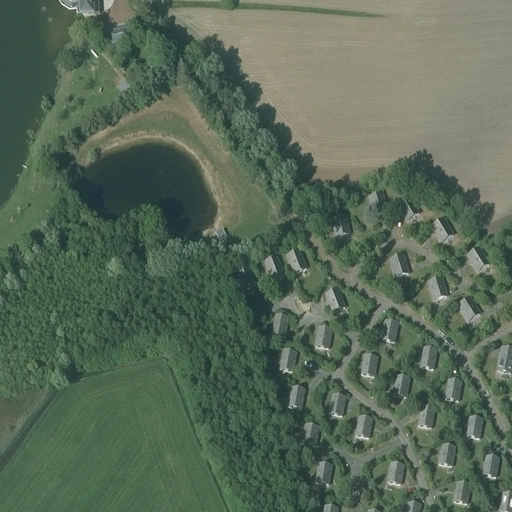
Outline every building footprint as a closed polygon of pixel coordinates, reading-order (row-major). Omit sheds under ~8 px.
[(67,0),(72,2),(80,2),(80,15),(93,14),(93,0),(67,0)] [(129,26),(105,33),(109,48),(133,42),(129,26)] [(153,59),(145,68),(153,75),(161,66),(153,59)] [(118,88),(123,96),(135,88),(129,80),(118,88)] [(369,199),(374,218),(387,215),(382,196),(369,199)] [(408,223),(419,216),(409,200),(398,207),(408,223)] [(336,239),(349,236),(345,218),(332,220),(336,239)] [(443,221),(432,228),(442,244),(453,237),(443,221)] [(219,243),(227,239),(223,231),(215,235),(219,243)] [(479,251),(468,257),(478,274),(489,267),(479,251)] [(294,276),(306,271),(299,253),(287,258),(294,276)] [(396,280),(408,276),(403,258),(390,261),(396,280)] [(271,282),(284,277),(277,259),(265,264),(271,282)] [(255,288),(249,270),(236,274),(243,292),(255,288)] [(434,303),(447,299),(441,281),(429,284),(434,303)] [(333,315),(345,310),(338,292),(326,297),(333,315)] [(469,323),(480,317),(470,300),(458,307),(469,323)] [(288,320),(275,318),(272,337),(285,339),(288,320)] [(398,326),(385,324),(382,343),(395,345),(398,326)] [(328,351),(332,332),(319,330),(315,349),(328,351)] [(511,368),(511,351),(502,350),(498,369),(511,371),(511,368)] [(420,370),(433,372),(437,353),(424,351),(420,370)] [(296,355),(283,353),(280,372),(293,374),(296,355)] [(374,379),(377,360),(364,358),(361,377),(374,379)] [(409,381),(396,379),(393,398),(406,400),(409,381)] [(461,385),(448,383),(445,401),(458,404),(461,385)] [(305,392),(292,390),(288,409),(301,411),(305,392)] [(342,419),(345,400),(332,398),(329,416),(342,419)] [(421,410),(418,429),(431,431),(434,412),(421,410)] [(369,441),(372,422),(359,419),(356,438),(369,441)] [(479,441),(482,423),(469,420),(466,439),(479,441)] [(306,427),(302,446),(315,449),(319,430),(306,427)] [(452,469),(455,450),(442,448),(439,467),(452,469)] [(482,478),(495,480),(499,461),(486,459),(482,478)] [(328,487),(332,468),(319,466),(315,485),(328,487)] [(400,487),(404,468),(391,466),(387,485),(400,487)] [(454,504),(467,507),(471,488),(458,485),(454,504)] [(511,511),(511,497),(503,496),(499,511),(511,511)]
